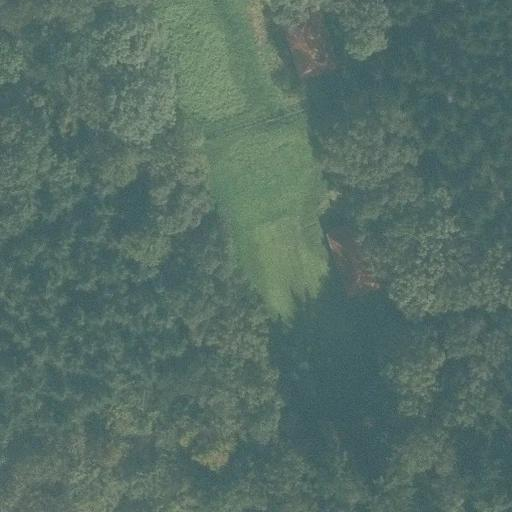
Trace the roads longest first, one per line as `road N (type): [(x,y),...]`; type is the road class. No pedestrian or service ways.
road 1 (track): [(268,511),(128,145)]
road 2 (unclassified): [(128,145),(71,0)]
